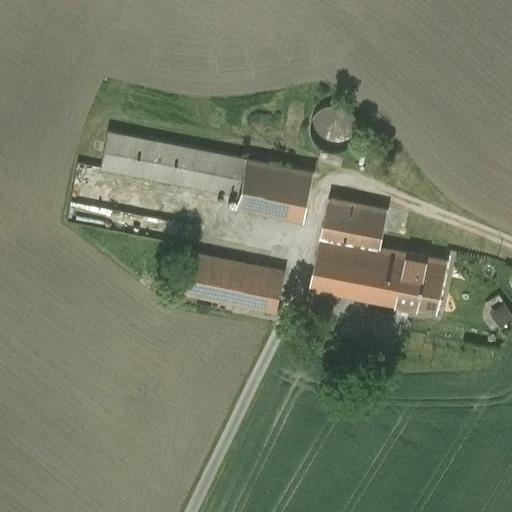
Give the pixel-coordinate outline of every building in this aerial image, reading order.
[(348,108),(341,104),(332,104),(325,105),(318,109),(313,115),(310,122),(310,130),(312,137),(316,144),(322,149),(329,151),(337,151),(345,149),(351,144),(356,137),(358,129),(357,121),(354,114),(348,108)] [(245,156),(108,129),(101,165),(238,192),(245,156)] [(313,170),(245,156),(238,192),(235,204),(304,217),(313,170)] [(388,207),(329,196),(310,286),(370,297),(380,245),(388,207)] [(448,258),(380,245),(370,297),(437,310),(448,258)] [(285,270),(191,251),(183,291),(277,309),(285,270)] [(489,301),(504,325),(511,319),(511,301),(505,291),(489,301)]
